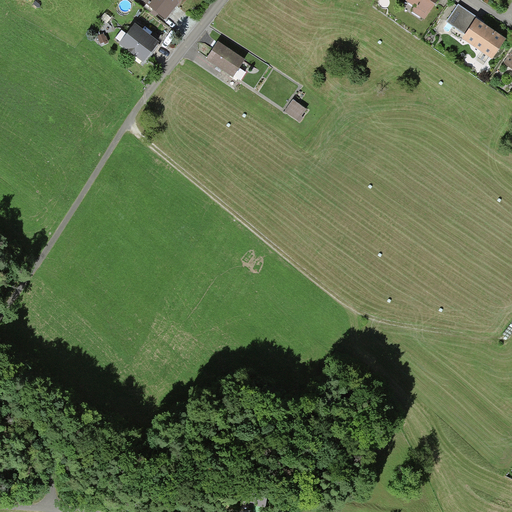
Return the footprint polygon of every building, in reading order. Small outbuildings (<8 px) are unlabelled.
[(149,0),(146,4),(153,10),(150,13),(156,17),(158,15),(165,21),(179,3),(180,4),(183,0),(149,0)] [(405,0),(405,1),(414,6),(425,13),(433,0),(405,0)] [(425,13),(414,6),(410,12),(421,19),(425,13)] [(480,50),(489,56),(501,39),(474,21),(474,20),(455,7),(445,22),(464,35),(462,38),(471,44),(470,46),(479,52),(480,50)] [(135,24),(119,44),(144,64),(160,43),(148,34),(135,24)] [(218,42),(206,58),(221,69),(233,77),(245,60),(218,42)] [(503,63),(511,68),(511,50),(503,63)] [(293,100),(285,112),(298,121),(307,110),(293,100)] [(258,488),(268,489),(270,479),(260,477),(258,488)] [(267,497),(248,494),(246,505),(251,506),(266,508),(267,497)]
